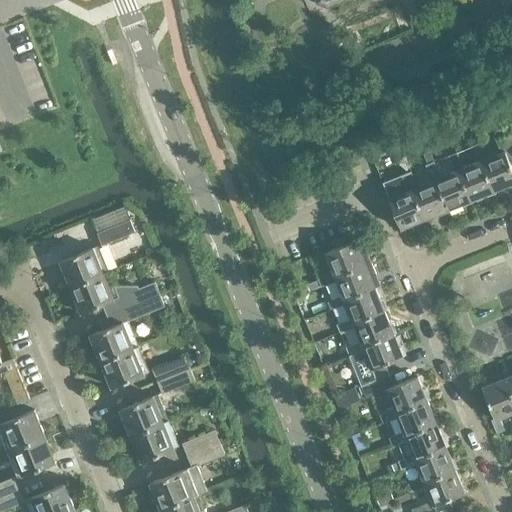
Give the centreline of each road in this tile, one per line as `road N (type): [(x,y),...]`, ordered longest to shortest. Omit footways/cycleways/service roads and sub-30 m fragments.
road 1 (tertiary): [(329,511),(122,0)]
road 2 (residential): [(117,511),(21,273),(0,282)]
road 3 (residential): [(508,511),(409,268)]
